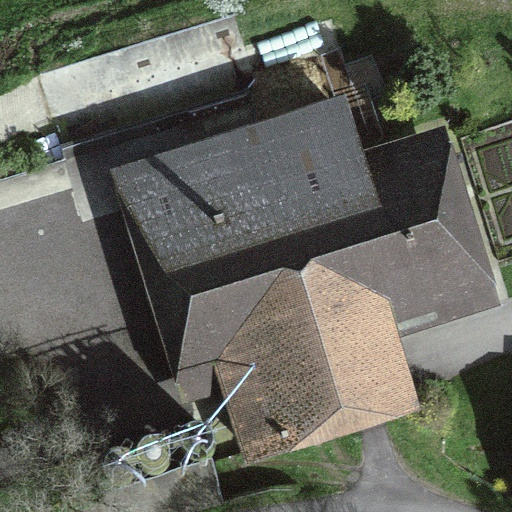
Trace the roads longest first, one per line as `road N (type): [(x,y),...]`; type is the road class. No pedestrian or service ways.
road 1 (track): [(0,138),(58,106),(387,0)]
road 2 (track): [(0,425),(19,372),(17,335),(0,294)]
